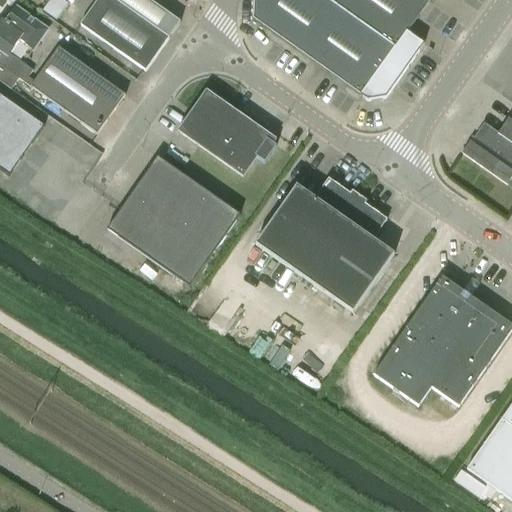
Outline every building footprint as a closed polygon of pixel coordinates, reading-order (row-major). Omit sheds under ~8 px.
[(98,0),(80,27),(145,73),(180,24),(145,0),(98,0)] [(255,0),(254,3),(253,21),(368,103),(386,100),(424,46),(407,34),(431,0),(255,0)] [(0,56),(0,66),(30,88),(34,83),(28,78),(33,71),(10,55),(19,42),(32,51),(43,37),(38,33),(42,27),(15,9),(5,23),(1,21),(0,22),(0,51),(2,53),(0,56)] [(30,88),(30,89),(96,137),(125,97),(58,49),(34,83),(30,88)] [(264,165),(276,149),(260,138),(262,135),(206,96),(179,134),(242,178),(255,159),(264,165)] [(0,171),(7,177),(43,128),(0,97),(0,171)] [(462,155),(493,176),(507,186),(511,178),(511,122),(508,120),(498,134),(490,129),(480,144),(473,139),(462,155)] [(239,217),(157,160),(106,232),(188,290),(239,217)] [(305,281),(359,202),(328,181),(314,202),(296,189),(255,247),(305,281)] [(388,222),(359,202),(305,281),(354,315),(394,258),(373,244),(388,222)] [(459,410),(511,333),(511,328),(442,280),(374,379),(419,410),(432,391),(459,410)] [(511,408),(468,472),(511,502),(511,408)]
